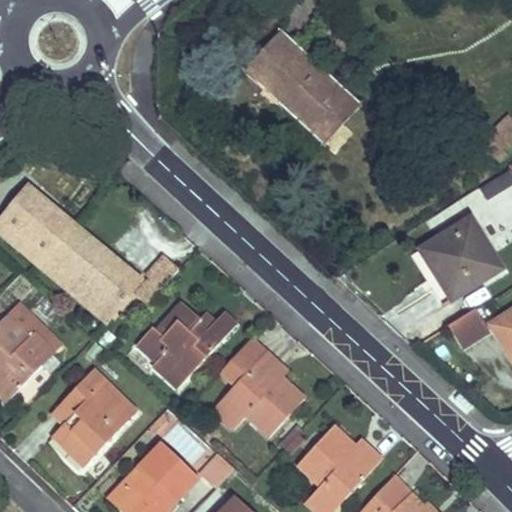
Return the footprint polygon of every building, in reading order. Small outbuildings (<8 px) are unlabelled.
[(361,105),(334,80),(330,83),(296,52),(298,49),(300,47),(283,32),(245,73),(323,146),(361,105)] [(348,47),(331,32),(324,39),(340,54),(348,47)] [(334,80),(300,47),(298,49),(296,52),(330,83),(334,80)] [(511,200),(511,181),(509,177),(501,182),(511,201),(511,200)] [(49,257),(75,226),(30,190),(4,220),(49,257)] [(503,270),(472,219),(421,252),(442,286),(442,287),(451,301),(503,270)] [(49,257),(4,220),(0,225),(0,233),(41,267),(49,257)] [(141,281),(75,226),(49,257),(114,312),(141,281)] [(166,256),(148,276),(151,279),(162,289),(180,269),(166,256)] [(106,322),(114,312),(49,257),(41,267),(106,322)] [(151,279),(137,294),(148,305),(162,289),(151,279)] [(451,301),(442,287),(442,286),(432,292),(440,308),(451,301)] [(17,325),(27,314),(19,306),(9,316),(17,325)] [(177,391),(238,326),(226,315),(218,323),(208,334),(200,327),(202,323),(183,306),(171,318),(176,323),(162,338),(153,330),(137,345),(157,363),(152,367),(177,391)] [(439,332),(454,357),(489,335),(473,310),(439,332)] [(511,312),(491,325),(511,359),(511,312)] [(217,323),(209,316),(202,323),(200,327),(208,334),(218,323),(217,323)] [(64,361),(57,354),(54,355),(35,336),(28,343),(5,320),(0,325),(0,398),(6,405),(43,367),(51,375),(64,361)] [(62,348),(43,329),(42,330),(35,336),(54,355),(57,354),(62,348)] [(106,351),(117,339),(110,332),(98,344),(106,351)] [(269,439),(305,400),(281,378),(273,371),(273,370),(279,364),(267,353),(252,339),(221,373),(236,387),(232,391),(237,396),(238,396),(226,408),(226,409),(242,424),(247,419),(269,439)] [(287,371),(279,364),(273,370),(273,371),(281,378),(287,372),(287,371)] [(93,460),(137,414),(94,372),(64,403),(66,404),(75,414),(66,423),(65,424),(53,437),(72,456),(73,455),(80,447),(82,449),(93,460)] [(466,397),(452,384),(448,389),(462,402),(466,397)] [(242,424),(226,409),(226,408),(238,396),(237,396),(232,391),(213,410),(213,411),(214,411),(235,432),(236,431),(242,424)] [(75,414),(66,404),(64,403),(54,413),(65,424),(66,423),(75,414)] [(287,450),(304,432),(298,427),(281,445),(287,450)] [(347,500),(383,460),(371,449),(365,455),(364,456),(356,448),(334,428),(299,466),(321,488),(313,497),(326,509),(341,494),(342,495),(347,500)] [(371,449),(363,442),(356,448),(364,456),(365,455),(371,449)] [(168,511),(199,480),(163,445),(121,487),(128,492),(129,493),(115,507),(120,511),(168,511)] [(93,460),(82,449),(80,447),(73,455),(72,456),(84,468),(93,460)] [(211,489),(232,475),(217,452),(196,465),(211,489)] [(393,511),(410,496),(394,478),(359,511),(393,511)] [(115,507),(129,493),(128,492),(121,487),(108,500),(109,501),(115,507)] [(335,511),(347,500),(342,495),(341,494),(326,509),(313,497),(306,504),(314,511),(335,511)] [(425,511),(422,508),(410,496),(393,511),(425,511)] [(250,511),(236,498),(222,511),(250,511)]
